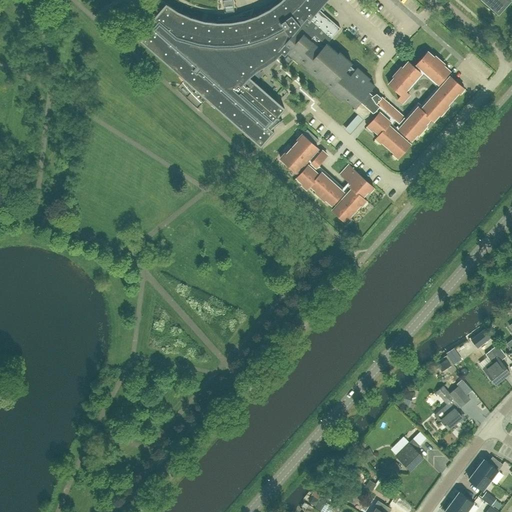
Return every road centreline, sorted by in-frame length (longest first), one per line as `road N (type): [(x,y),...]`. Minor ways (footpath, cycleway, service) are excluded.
road 1 (tertiary): [(248,511),(511,214)]
road 2 (residential): [(511,64),(399,186),(281,81)]
